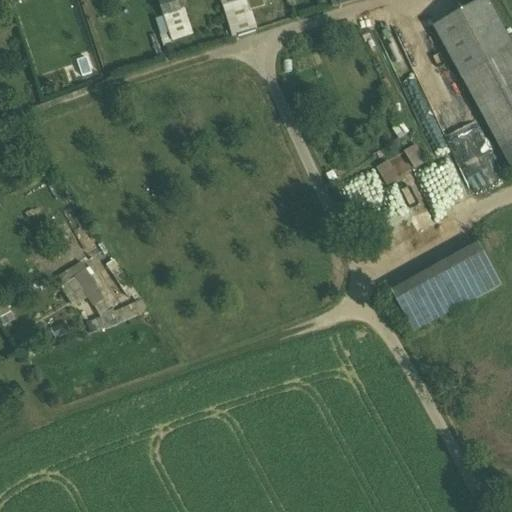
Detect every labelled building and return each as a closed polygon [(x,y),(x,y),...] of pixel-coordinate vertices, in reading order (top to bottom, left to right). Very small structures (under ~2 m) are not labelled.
[(177,0),(158,0),(157,0),(162,15),(180,10),(177,0)] [(249,11),(246,0),(240,0),(228,3),(238,38),(255,32),(249,11)] [(246,0),(249,11),(265,6),(263,0),(246,0)] [(329,0),(332,8),(359,0),(329,0)] [(511,47),(486,0),(484,0),(433,28),(501,151),(511,144),(511,47)] [(416,76),(398,38),(382,46),(399,84),(416,76)] [(497,174),(478,128),(449,140),(468,186),(497,174)] [(377,167),(386,186),(429,163),(419,145),(377,167)] [(39,220),(32,223),(35,229),(42,226),(39,220)] [(478,247),(391,294),(413,335),(501,287),(478,247)] [(89,258),(58,278),(63,287),(61,288),(73,308),(87,299),(99,317),(119,305),(89,258)] [(126,278),(114,286),(123,301),(135,294),(126,278)] [(136,295),(124,303),(134,319),(147,311),(136,295)] [(3,301),(0,302),(0,318),(4,325),(14,320),(3,301)] [(114,310),(99,317),(105,329),(120,322),(114,310)] [(94,322),(86,325),(91,336),(98,333),(94,322)]
